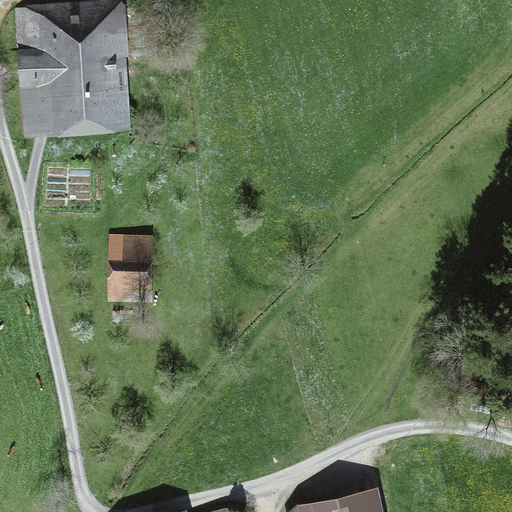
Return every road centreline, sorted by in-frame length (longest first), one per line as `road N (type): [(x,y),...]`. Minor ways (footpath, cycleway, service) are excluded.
road 1 (track): [(95,511),(79,485),(0,121)]
road 2 (track): [(511,440),(431,427),(373,440),(255,488),(151,511)]
